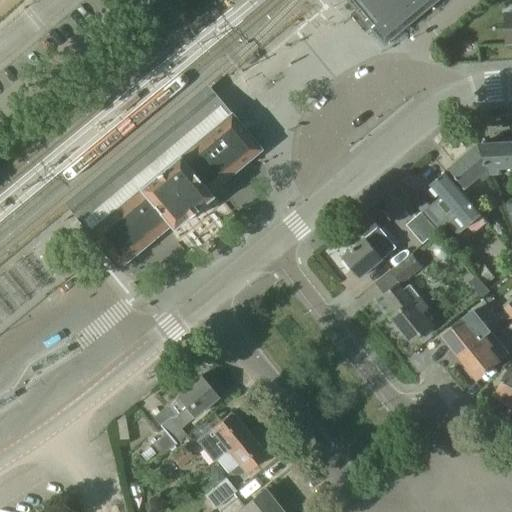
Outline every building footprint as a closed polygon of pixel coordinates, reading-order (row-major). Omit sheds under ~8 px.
[(346,0),(385,47),(442,0),(346,0)] [(207,86),(64,205),(86,233),(151,179),(144,171),(160,158),(166,165),(231,111),(207,86)] [(151,179),(86,233),(117,271),(169,229),(172,232),(214,198),(211,194),(264,151),(231,111),(166,165),(160,158),(144,171),(151,179)] [(511,167),(511,141),(478,144),(490,174),(499,173),(499,168),(511,167)] [(480,176),(484,180),(490,174),(478,144),(449,168),(465,188),(480,176)] [(422,213),(437,232),(438,232),(448,224),(458,235),(467,228),(482,215),(445,172),(430,185),(440,197),(422,213)] [(406,225),(422,244),(437,232),(422,213),(421,213),(421,212),(406,225)] [(395,248),(389,240),(376,250),(366,237),(342,257),(360,278),(383,259),(383,258),(395,248)] [(411,254),(391,271),(402,285),(422,268),(411,254)] [(398,284),(384,295),(397,312),(392,316),(412,342),(432,326),(422,313),(429,308),(420,297),(419,298),(409,286),(404,290),(398,284)] [(464,317),(442,335),(460,357),(486,336),(479,328),(475,331),(464,317)] [(64,330),(32,347),(38,358),(70,341),(64,330)] [(486,336),(460,357),(468,367),(465,369),(473,379),(476,377),(477,379),(499,362),(488,348),(492,345),(486,336)] [(72,347),(32,365),(41,385),(81,368),(72,347)] [(495,395),(511,404),(511,366),(495,395)] [(151,446),(161,456),(175,445),(186,436),(180,429),(218,396),(200,376),(166,405),(175,416),(171,419),(170,417),(159,426),(165,434),(151,446)] [(211,429),(195,441),(212,463),(248,434),(230,412),(210,429),(211,429)] [(266,456),(248,434),(212,463),(213,463),(216,460),(227,474),(239,464),(245,472),(266,456)] [(184,450),(172,460),(179,468),(191,458),(184,450)] [(203,496),(214,509),(236,491),(225,478),(203,496)] [(220,511),(276,511),(280,510),(264,490),(243,506),(236,498),(220,511)]
